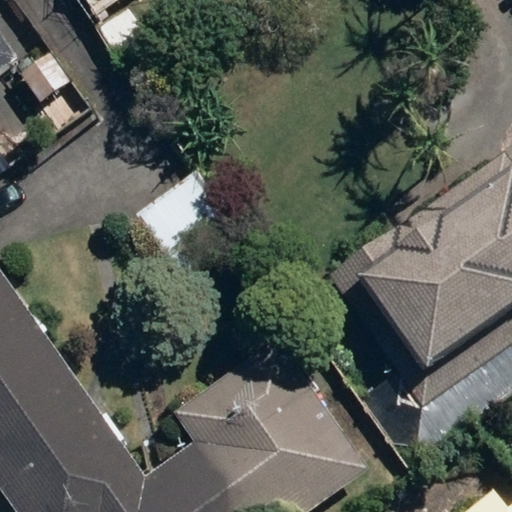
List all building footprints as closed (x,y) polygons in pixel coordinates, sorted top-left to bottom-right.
[(0,0),(0,88),(42,59),(0,0)] [(60,54),(31,76),(73,131),(102,109),(60,54)] [(511,326),(511,192),(451,238),(433,214),(365,265),(447,375),(511,326)] [(0,255),(0,481),(22,511),(326,511),(389,467),(328,383),(308,398),(272,348),(183,413),(203,440),(160,472),(1,254),(0,255)] [(511,511),(511,489),(482,511),(511,511)]
